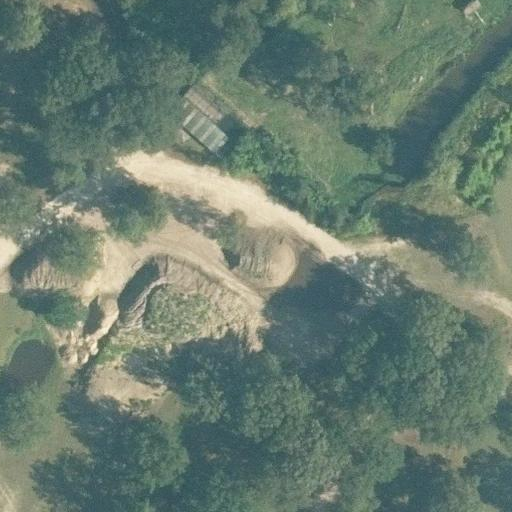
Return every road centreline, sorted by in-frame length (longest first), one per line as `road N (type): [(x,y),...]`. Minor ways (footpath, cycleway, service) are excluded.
road 1 (track): [(511,382),(451,363),(292,218),(254,196),(183,174),(118,169),(30,227),(0,259)]
road 2 (track): [(321,511),(347,440),(429,343)]
